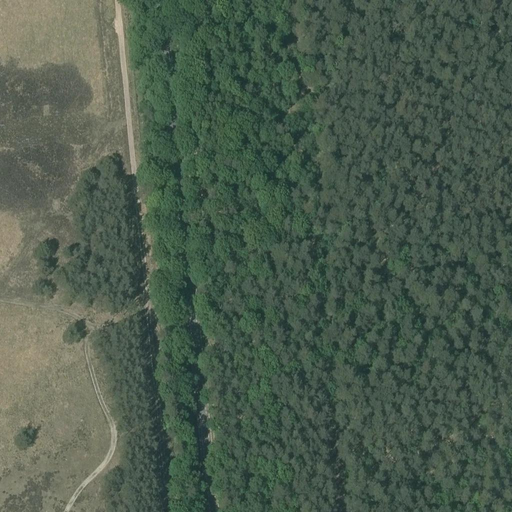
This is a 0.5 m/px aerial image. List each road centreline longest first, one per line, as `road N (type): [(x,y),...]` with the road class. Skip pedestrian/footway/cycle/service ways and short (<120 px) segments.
road 1 (secondary): [(212,511),(158,0)]
road 2 (track): [(121,0),(171,511)]
road 3 (track): [(0,300),(113,323),(154,321)]
